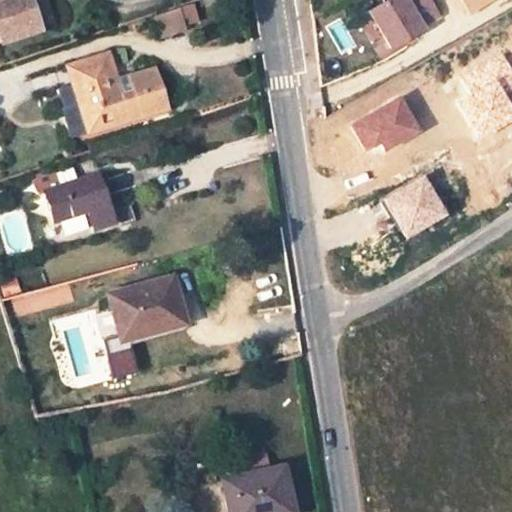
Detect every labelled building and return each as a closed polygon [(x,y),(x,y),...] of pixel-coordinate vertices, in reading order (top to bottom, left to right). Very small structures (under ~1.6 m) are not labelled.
[(37,28),(49,25),(40,0),(0,0),(0,43),(0,45),(39,32),(37,28)] [(165,36),(194,18),(184,0),(154,18),(165,36)] [(428,0),(388,0),(369,11),(391,48),(422,29),(412,12),(430,2),(428,0)] [(465,0),(471,10),(487,0),(465,0)] [(67,118),(72,136),(165,108),(153,71),(126,79),(128,85),(116,88),(106,55),(66,67),(76,100),(67,103),(72,117),(67,118)] [(110,225),(111,228),(132,224),(127,208),(107,212),(98,177),(75,183),(71,168),(51,172),(55,190),(43,193),(51,223),(86,214),(91,230),(110,225)] [(107,297),(119,341),(156,330),(155,325),(179,319),(168,281),(107,297)] [(278,470),(221,482),(228,511),(283,511),(287,511),(278,470)]
